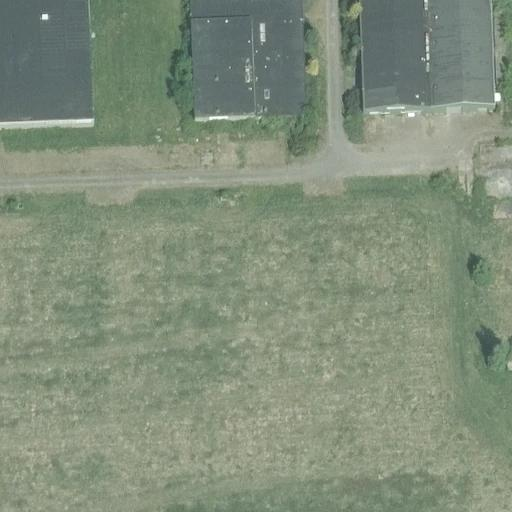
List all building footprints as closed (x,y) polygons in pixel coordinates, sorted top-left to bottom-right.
[(0,0),(0,131),(93,128),(87,0),(0,0)] [(254,0),(190,2),(194,124),(306,120),(301,0),(254,0)] [(358,0),(363,117),(494,112),(490,0),(358,0)] [(495,91),(508,91),(505,13),(492,14),(495,91)] [(491,170),(485,178),(504,192),(510,183),(491,170)]
